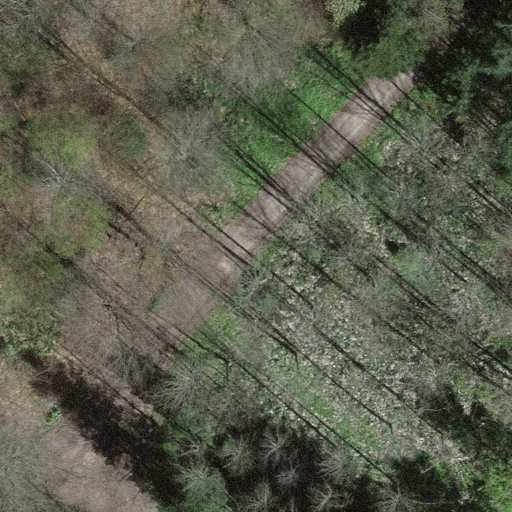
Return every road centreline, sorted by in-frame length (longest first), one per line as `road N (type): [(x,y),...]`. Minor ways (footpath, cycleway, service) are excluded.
road 1 (track): [(464,0),(318,150),(115,408),(125,495),(136,511)]
road 2 (track): [(115,408),(7,511)]
